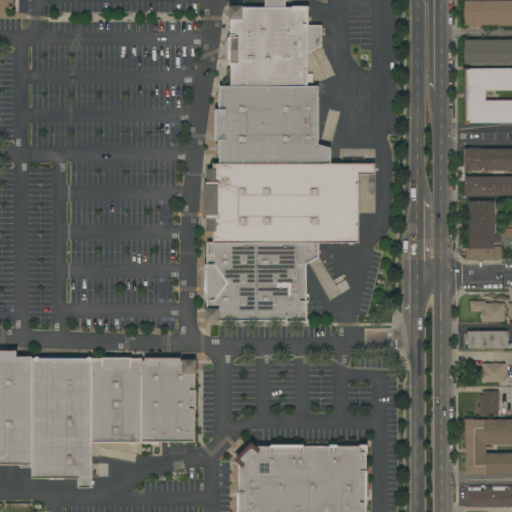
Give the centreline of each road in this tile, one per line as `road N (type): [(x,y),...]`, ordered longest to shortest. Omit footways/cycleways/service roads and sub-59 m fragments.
road 1 (secondary): [(418,0),(416,198)]
road 2 (secondary): [(447,280),(443,90)]
road 3 (secondary): [(415,344),(416,511)]
road 4 (secondary): [(443,511),(446,356)]
